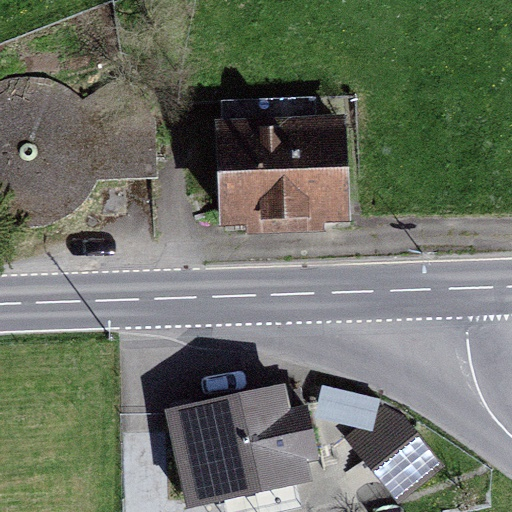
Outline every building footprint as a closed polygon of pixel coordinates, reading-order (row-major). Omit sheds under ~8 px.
[(0,195),(98,207),(110,113),(0,98),(0,195)] [(316,139),(184,142),(187,241),(319,237),(316,139)] [(324,382),(316,407),(372,424),(380,399),(324,382)] [(396,401),(351,438),(397,496),(443,460),(396,401)] [(274,412),(148,429),(159,511),(214,511),(287,502),(274,412)]
